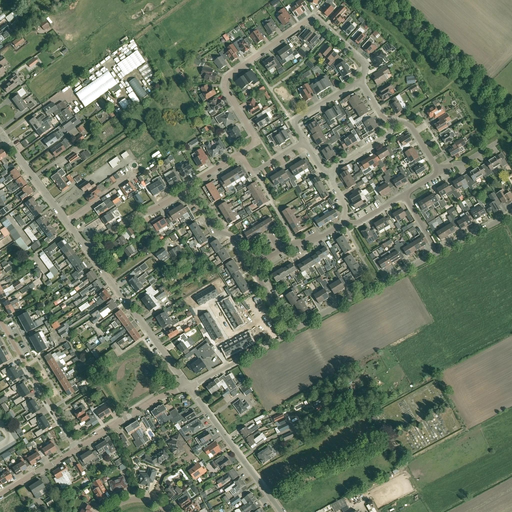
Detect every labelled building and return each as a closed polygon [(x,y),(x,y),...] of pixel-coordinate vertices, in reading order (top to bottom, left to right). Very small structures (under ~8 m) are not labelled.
[(298,5),(291,10),(296,17),(305,11),(303,8),(306,5),(302,0),(301,0),(297,3),(298,5)] [(322,11),(327,16),(334,9),(330,6),(332,3),(331,1),(331,0),(327,0),(325,2),(328,4),(322,11)] [(345,21),(345,20),(344,19),(341,17),(347,11),(342,6),(331,18),(333,20),(333,21),(333,22),(333,23),(334,24),(335,24),(336,24),(338,26),(342,22),(343,22),(345,21)] [(281,16),(278,19),(283,26),(289,22),(288,20),(291,18),(288,14),(284,9),(279,12),(281,16)] [(347,25),(343,29),(342,30),(348,35),(354,28),(349,23),(352,19),(350,17),(344,23),(347,25)] [(267,24),(268,25),(265,27),(270,35),(271,35),(272,35),(273,35),(274,34),(273,33),(276,31),(272,26),(275,24),(272,18),(268,21),(267,22),(267,24)] [(39,24),(44,30),(49,26),(44,20),(39,24)] [(0,28),(0,30),(2,33),(9,28),(6,24),(0,28)] [(252,30),(249,32),(251,35),(250,36),(252,39),(253,39),(257,44),(264,40),(262,37),(259,33),(262,31),(259,26),(258,27),(256,28),(253,31),(252,30)] [(358,35),(354,39),(353,40),(358,44),(365,37),(362,35),(365,31),(361,27),(355,33),(358,35)] [(1,35),(4,40),(13,33),(9,29),(1,35)] [(305,34),(303,32),(298,37),(302,41),(304,39),(307,41),(313,34),(312,34),(313,32),(311,31),(310,31),(309,30),(305,34)] [(313,34),(307,41),(305,44),(312,50),(318,44),(316,42),(319,38),(318,37),(318,36),(316,34),(315,35),(314,34),(313,34)] [(237,42),(233,44),(238,51),(242,49),(245,53),(251,49),(249,46),(247,43),(249,41),(247,38),(244,40),(243,40),(244,41),(239,45),(237,42)] [(369,45),(365,49),(364,50),(369,54),(373,50),(374,51),(376,48),(372,44),(374,42),(371,38),(366,43),(369,45)] [(112,65),(136,50),(132,44),(122,50),(121,48),(116,52),(117,53),(113,55),(115,58),(110,62),(112,65)] [(227,53),(225,55),(226,57),(227,59),(228,60),(230,58),(233,61),(238,57),(235,53),(238,51),(237,50),(233,44),(228,48),(230,51),(227,53)] [(325,58),(327,56),(332,50),(325,44),(317,54),(320,57),(322,55),(325,58)] [(292,50),(289,46),(283,49),(289,57),(292,55),(294,57),(299,54),(295,48),(292,50)] [(289,57),(283,49),(278,53),(281,58),(278,60),(282,65),(287,62),(285,59),(289,57)] [(339,56),(332,50),(327,56),(325,58),(328,60),(326,62),(330,66),(339,56)] [(139,51),(118,64),(121,71),(120,72),(121,74),(123,73),(125,76),(147,63),(139,51)] [(222,57),(215,62),(217,65),(217,64),(220,68),(221,69),(222,68),(224,67),(228,65),(224,59),(226,57),(225,55),(224,54),(222,51),(219,53),(222,57)] [(373,60),(375,63),(373,64),(373,66),(374,68),(376,68),(377,68),(385,63),(382,58),(385,57),(381,51),(372,57),(373,60)] [(200,65),(202,62),(193,57),(190,62),(199,66),(200,65)] [(27,64),(30,68),(38,62),(35,58),(27,64)] [(275,63),(273,59),(271,58),(263,63),(269,71),(275,66),(278,70),(282,67),(278,61),(275,63)] [(336,61),(331,66),(328,70),(330,72),(335,70),(337,74),(340,72),(349,66),(347,64),(346,64),(345,62),(340,65),(338,63),(336,61)] [(349,66),(340,72),(342,76),(340,78),(342,82),(348,78),(346,76),(352,73),(350,70),(349,66)] [(379,77),(376,79),(374,80),(378,86),(387,80),(387,79),(388,78),(389,77),(387,74),(389,72),(386,67),(378,73),(379,75),(379,77)] [(203,68),(202,74),(206,75),(205,80),(209,81),(210,80),(215,81),(217,74),(213,73),(213,70),(203,68)] [(77,97),(84,107),(117,84),(108,71),(78,93),(77,97)] [(252,71),(244,77),(249,84),(252,82),(254,85),(259,81),(252,71)] [(10,81),(3,87),(7,93),(16,86),(13,82),(18,78),(14,73),(8,78),(10,81)] [(323,80),(319,82),(324,90),(332,85),(326,76),(322,78),(323,80)] [(249,84),(244,77),(235,82),(243,93),(247,90),(248,85),(249,84)] [(148,95),(136,79),(129,83),(141,100),(148,95)] [(316,84),(315,83),(311,85),(317,95),(324,90),(319,82),(316,84)] [(301,93),(301,94),(300,95),(302,98),(303,97),(306,102),(312,98),(310,94),(313,92),(307,84),(302,87),(304,91),(301,93)] [(380,90),(382,93),(380,94),(382,97),(381,98),(381,99),(382,100),(383,100),(384,100),(392,95),(389,91),(393,88),(390,84),(380,90)] [(205,95),(201,97),(203,101),(207,99),(216,94),(212,88),(209,90),(206,85),(201,88),(204,93),(203,93),(205,95)] [(19,95),(15,98),(12,100),(17,106),(23,101),(20,98),(26,93),(22,88),(17,92),(19,95)] [(137,105),(142,101),(134,91),(129,96),(137,105)] [(357,95),(356,95),(355,93),(343,100),(345,103),(349,101),(351,105),(360,100),(357,95)] [(402,100),(399,96),(392,100),(394,104),(392,105),(395,109),(394,110),(397,114),(403,110),(400,105),(401,104),(399,102),(402,100)] [(102,98),(98,101),(104,109),(108,106),(102,98)] [(127,99),(120,103),(124,111),(131,107),(127,99)] [(221,100),(217,102),(215,99),(206,104),(209,108),(207,109),(212,117),(217,114),(216,112),(225,106),(224,104),(224,103),(223,101),(222,101),(221,100)] [(253,99),(247,102),(251,107),(248,108),(249,110),(248,110),(248,112),(249,113),(251,114),(252,115),(261,110),(257,103),(256,104),(253,99)] [(360,100),(351,105),(354,109),(363,103),(362,104),(360,100)] [(25,105),(23,101),(17,106),(21,112),(28,107),(30,109),(35,106),(33,102),(30,105),(28,103),(25,105)] [(53,103),(44,110),(48,116),(53,112),(55,116),(60,113),(64,117),(66,121),(72,117),(67,109),(67,108),(63,102),(62,102),(58,105),(59,106),(56,108),(55,107),(53,103)] [(363,103),(354,109),(355,109),(358,113),(366,108),(363,103)] [(333,107),(333,108),(331,109),(336,117),(339,116),(341,118),(346,115),(343,109),(340,111),(337,106),(336,107),(335,106),(333,107)] [(437,110),(435,107),(427,112),(431,118),(433,116),(435,119),(445,113),(442,107),(437,110)] [(106,110),(112,118),(115,116),(109,108),(106,110)] [(264,115),(255,120),(260,128),(271,121),(266,114),(271,111),(270,108),(262,112),(264,115)] [(360,117),(354,121),(356,124),(355,124),(356,124),(365,118),(363,119),(362,117),(369,112),(366,108),(358,113),(360,117)] [(326,112),(326,113),(329,118),(326,120),(330,126),(336,123),(333,119),(336,117),(331,109),(329,111),(329,110),(328,110),(326,111),(326,112)] [(224,116),(222,113),(215,117),(220,124),(224,122),(226,126),(234,121),(229,114),(224,116)] [(35,114),(29,118),(30,120),(29,121),(33,126),(38,122),(44,118),(45,117),(43,115),(36,120),(34,117),(36,116),(35,114)] [(446,123),(451,120),(447,114),(439,119),(440,122),(437,124),(438,126),(436,127),(439,132),(447,127),(446,123)] [(50,121),(50,122),(52,121),(52,119),(50,116),(43,122),(40,124),(38,122),(33,126),(36,131),(41,127),(44,125),(48,123),(50,121)] [(66,121),(61,124),(64,128),(65,129),(77,120),(76,120),(74,116),(72,117),(66,121)] [(308,126),(308,127),(307,128),(309,130),(310,130),(311,131),(319,126),(323,123),(322,121),(317,123),(316,121),(317,121),(315,118),(312,120),(314,123),(308,126)] [(367,121),(365,118),(356,124),(358,127),(362,125),(364,129),(367,128),(375,123),(372,118),(367,121)] [(43,130),(41,127),(36,131),(40,136),(51,128),(48,123),(44,125),(46,127),(43,130)] [(363,139),(373,133),(372,131),(378,127),(375,123),(367,128),(369,132),(362,136),(363,139)] [(82,125),(78,129),(81,133),(86,130),(82,125)] [(229,131),(228,132),(232,137),(234,141),(242,137),(239,132),(238,130),(239,129),(237,126),(235,128),(229,131)] [(280,130),(282,132),(279,134),(285,143),(285,142),(284,142),(290,138),(285,130),(287,129),(285,126),(281,128),(280,130)] [(322,131),(319,126),(311,131),(313,136),(312,136),(313,136),(321,131),(322,131)] [(453,133),(451,132),(449,129),(443,132),(445,136),(441,138),(445,144),(449,142),(449,143),(453,141),(452,140),(453,140),(452,138),(454,137),(455,135),(453,133)] [(359,137),(358,135),(354,130),(351,132),(353,134),(348,137),(353,145),(358,143),(356,139),(359,137)] [(321,131),(313,136),(315,141),(324,136),(321,131)] [(57,140),(59,138),(55,132),(44,141),(48,147),(57,140)] [(34,133),(22,142),(26,148),(30,145),(28,143),(37,137),(34,133)] [(280,135),(276,137),(274,133),(267,137),(270,142),(273,142),(276,140),(280,146),(285,143),(279,134),(280,135)] [(53,148),(50,150),(53,153),(53,154),(54,156),(55,156),(56,156),(57,156),(58,155),(59,154),(65,149),(64,149),(68,147),(67,147),(69,146),(66,143),(73,138),(71,134),(63,140),(63,141),(60,143),(56,146),(54,146),(53,147),(53,148)] [(81,134),(77,137),(74,139),(78,144),(84,139),(81,134)] [(402,143),(404,146),(400,148),(400,150),(401,151),(406,148),(404,146),(412,141),(408,136),(405,138),(404,135),(396,140),(399,144),(402,143)] [(327,140),(324,136),(315,141),(318,146),(324,142),(325,145),(326,145),(330,142),(329,139),(327,140)] [(346,138),(344,136),(339,139),(342,144),(345,149),(348,147),(348,148),(353,145),(348,137),(346,138)] [(449,151),(448,152),(451,157),(452,156),(460,151),(461,152),(464,150),(462,147),(462,146),(466,144),(465,143),(467,141),(465,138),(463,139),(459,141),(454,145),(450,147),(452,150),(449,151)] [(226,149),(224,146),(220,139),(216,141),(218,143),(212,147),(209,143),(206,145),(209,150),(208,151),(212,157),(217,154),(217,155),(219,154),(220,155),(221,155),(223,154),(224,153),(223,151),(226,149)] [(328,148),(323,151),(322,151),(325,156),(333,151),(331,148),(333,147),(331,145),(330,143),(326,145),(328,148)] [(383,149),(382,148),(380,149),(385,158),(388,156),(389,158),(394,155),(389,146),(386,148),(383,149)] [(406,148),(401,151),(401,152),(402,155),(405,153),(408,158),(416,153),(413,148),(408,151),(406,148)] [(157,153),(154,149),(144,155),(146,160),(157,153)] [(200,167),(206,163),(205,161),(208,159),(202,149),(195,153),(198,158),(195,160),(200,167)] [(378,162),(385,158),(380,149),(378,150),(379,152),(373,155),(376,159),(378,162)] [(85,160),(91,156),(87,150),(81,154),(85,160)] [(333,151),(325,156),(327,161),(329,160),(331,163),(335,160),(335,159),(345,153),(344,150),(335,155),(333,151)] [(75,153),(67,159),(70,163),(78,157),(75,153)] [(416,153),(408,158),(404,160),(406,164),(408,163),(410,167),(415,164),(414,161),(419,157),(416,153)] [(6,163),(0,155),(0,160),(1,160),(4,165),(7,169),(9,171),(10,170),(6,164),(6,163)] [(370,157),(369,156),(365,159),(372,171),(375,169),(375,167),(376,167),(379,165),(378,163),(378,162),(376,159),(373,155),(370,157)] [(497,155),(492,159),(497,167),(500,165),(502,167),(507,165),(504,159),(501,161),(497,155)] [(117,163),(114,159),(109,163),(113,168),(118,165),(116,163),(117,163)] [(365,175),(369,173),(372,171),(365,159),(360,161),(361,163),(358,165),(360,167),(361,170),(364,174),(365,175)] [(497,167),(492,159),(486,162),(489,168),(486,169),(490,175),(492,173),(493,176),(496,174),(493,170),(497,167)] [(307,166),(304,161),(303,160),(299,163),(304,171),(308,168),(310,171),(313,170),(309,164),(307,166)] [(184,177),(190,173),(188,171),(192,168),(189,163),(184,165),(178,168),(184,177)] [(304,171),(299,163),(294,166),(299,174),(304,171)] [(415,165),(414,165),(409,169),(413,174),(416,172),(418,175),(426,170),(422,164),(416,168),(415,165)] [(341,179),(342,181),(350,175),(349,173),(352,170),(349,165),(340,170),(342,174),(340,175),(342,178),(341,179)] [(484,171),(481,166),(480,165),(474,169),(479,178),(483,175),(485,178),(490,175),(486,169),(484,171)] [(299,174),(294,166),(290,168),(294,175),(291,177),(294,182),(297,180),(295,177),(299,174)] [(399,173),(401,176),(398,178),(402,185),(407,182),(402,174),(405,172),(404,171),(402,168),(401,166),(398,168),(401,172),(399,173)] [(240,167),(235,170),(240,179),(244,176),(246,180),(250,178),(246,172),(243,173),(240,167)] [(10,175),(5,178),(7,180),(18,172),(15,168),(9,173),(10,175)] [(55,174),(51,177),(55,182),(62,177),(66,174),(62,168),(58,172),(58,171),(56,172),(54,173),(55,174)] [(173,174),(166,178),(171,185),(179,181),(178,180),(175,175),(178,173),(179,173),(178,171),(177,172),(175,169),(171,171),(173,174)] [(472,178),(469,180),(473,185),(477,182),(476,180),(479,178),(474,169),(469,173),(472,178)] [(240,179),(235,170),(231,173),(236,181),(238,180),(240,182),(241,181),(240,179)] [(284,170),(279,172),(284,181),(289,178),(290,180),(290,182),(293,188),(297,186),(294,182),(291,177),(290,175),(288,176),(284,170)] [(387,171),(384,173),(386,176),(389,181),(389,182),(392,180),(397,188),(402,185),(398,178),(395,180),(393,177),(391,178),(387,171)] [(7,180),(3,182),(5,185),(13,179),(14,180),(21,176),(18,172),(7,180)] [(284,181),(279,172),(275,175),(280,183),(284,181)] [(236,181),(231,173),(226,175),(232,184),(236,181)] [(232,184),(226,175),(222,178),(225,184),(223,186),(227,192),(229,191),(228,189),(230,187),(229,185),(232,184)] [(273,183),(270,185),(272,188),(280,183),(275,175),(270,178),(273,183)] [(350,175),(342,181),(343,183),(345,182),(346,184),(356,178),(355,176),(352,178),(350,175)] [(155,179),(153,181),(155,184),(160,192),(161,191),(161,192),(162,192),(164,191),(164,190),(165,189),(164,188),(161,183),(164,182),(161,176),(157,178),(155,179)] [(380,183),(382,187),(387,195),(389,194),(388,192),(391,191),(387,184),(387,182),(389,181),(386,176),(383,177),(386,181),(384,182),(383,182),(380,183)] [(467,184),(463,177),(463,176),(457,179),(462,187),(467,184)] [(9,191),(10,190),(24,180),(22,177),(15,181),(16,182),(14,184),(13,184),(12,183),(6,187),(9,191)] [(66,182),(62,177),(55,182),(55,183),(55,182),(59,187),(66,182)] [(310,188),(321,181),(318,177),(312,180),(314,184),(309,187),(310,188)] [(67,184),(66,182),(59,187),(62,192),(69,187),(68,186),(74,181),(72,178),(69,180),(70,181),(67,184)] [(358,180),(356,178),(346,184),(348,187),(346,187),(348,190),(356,185),(354,182),(358,180)] [(462,187),(457,179),(452,182),(457,190),(458,191),(455,192),(459,198),(462,196),(459,192),(461,191),(459,189),(462,187)] [(27,184),(24,180),(10,190),(12,193),(19,187),(20,189),(27,184)] [(215,180),(212,182),(203,188),(206,193),(215,187),(213,184),(214,183),(214,184),(216,182),(215,180)] [(90,191),(97,187),(93,182),(90,184),(88,181),(84,184),(83,183),(79,186),(81,190),(82,189),(84,192),(88,189),(89,192),(90,191)] [(121,188),(127,197),(136,190),(129,181),(128,183),(125,185),(125,184),(125,185),(122,187),(122,186),(121,188)] [(324,186),(321,181),(310,188),(311,190),(316,187),(318,190),(324,186)] [(146,185),(144,186),(147,191),(150,189),(153,194),(155,197),(158,195),(157,194),(160,192),(155,184),(152,186),(150,182),(146,185)] [(248,187),(250,190),(248,191),(245,193),(246,195),(247,194),(251,192),(259,187),(256,182),(248,187)] [(387,195),(382,187),(379,188),(378,186),(376,187),(373,183),(370,185),(374,190),(376,188),(377,190),(378,189),(382,196),(384,195),(385,196),(387,195)] [(447,183),(442,186),(446,194),(451,191),(447,183)] [(17,198),(19,197),(30,188),(28,185),(21,190),(22,191),(15,196),(17,198)] [(96,195),(101,191),(98,186),(97,187),(90,191),(89,192),(90,195),(87,197),(90,203),(98,198),(96,195)] [(324,186),(318,190),(320,193),(315,196),(316,198),(327,191),(324,186)] [(446,194),(442,186),(436,189),(441,197),(443,199),(445,198),(443,195),(446,194)] [(218,191),(215,187),(206,193),(209,198),(219,193),(221,191),(220,189),(218,190),(218,191)] [(251,192),(247,194),(248,196),(250,195),(252,194),(254,197),(262,192),(259,187),(251,192)] [(22,201),(26,197),(33,192),(34,192),(34,191),(33,189),(32,189),(31,190),(30,188),(19,197),(17,198),(19,200),(20,199),(22,201)] [(361,190),(360,191),(359,188),(352,193),(353,195),(350,197),(353,203),(364,196),(365,195),(362,191),(361,190)] [(221,191),(219,193),(209,198),(213,203),(222,198),(219,194),(220,193),(221,194),(223,193),(221,191)] [(329,196),(327,191),(316,198),(316,199),(321,196),(323,199),(329,196)] [(503,203),(506,202),(508,204),(511,202),(511,196),(510,193),(505,196),(502,191),(497,194),(503,203)] [(257,202),(265,197),(262,192),(254,197),(256,200),(254,201),(252,202),(253,204),(257,202)] [(493,203),(490,205),(485,208),(488,213),(493,210),(494,213),(500,209),(498,206),(501,204),(494,193),(489,196),(493,203)] [(438,202),(433,194),(428,197),(435,208),(440,205),(442,209),(444,207),(441,201),(438,203),(438,202)] [(103,202),(94,208),(97,212),(118,197),(117,195),(111,199),(110,198),(103,202)] [(364,196),(353,203),(352,203),(356,209),(359,207),(360,209),(368,205),(366,202),(367,202),(367,201),(364,196)] [(31,199),(25,203),(27,206),(25,208),(26,210),(35,203),(33,201),(34,199),(33,197),(31,199)] [(122,203),(118,197),(97,212),(99,216),(108,209),(115,205),(116,207),(122,203)] [(257,202),(253,204),(254,206),(256,205),(256,204),(258,203),(260,207),(268,201),(265,197),(257,202)] [(428,197),(423,200),(428,208),(431,206),(433,209),(435,208),(428,197)] [(428,208),(423,200),(418,203),(423,211),(425,213),(422,214),(425,220),(429,217),(428,216),(427,217),(425,213),(427,212),(425,209),(428,208)] [(226,202),(224,204),(219,207),(221,211),(232,205),(231,203),(228,205),(226,202)] [(35,203),(26,210),(24,211),(25,213),(30,210),(32,212),(40,206),(38,205),(37,206),(35,203)] [(183,204),(178,207),(183,215),(188,213),(183,204)] [(6,206),(4,208),(0,210),(0,212),(2,216),(7,212),(7,213),(9,211),(12,209),(9,205),(6,206)] [(233,206),(232,205),(221,211),(224,216),(231,211),(230,208),(233,206)] [(36,217),(35,217),(42,212),(40,209),(41,208),(40,206),(32,212),(34,215),(29,218),(31,221),(33,219),(36,217)] [(481,206),(476,209),(480,217),(486,214),(481,206)] [(178,207),(174,210),(179,218),(183,215),(178,207)] [(285,217),(295,210),(294,208),(291,210),(289,207),(282,212),(285,217)] [(468,213),(464,207),(462,209),(464,213),(460,216),(462,219),(466,227),(472,224),(471,222),(473,221),(469,214),(468,213)] [(461,230),(466,227),(462,219),(459,221),(457,218),(456,219),(452,213),(455,211),(454,208),(447,212),(449,215),(457,227),(459,226),(461,230)] [(398,209),(397,210),(402,219),(406,216),(402,209),(399,210),(398,209)] [(480,217),(476,209),(471,212),(476,220),(480,217)] [(177,223),(175,220),(179,218),(174,210),(169,212),(170,213),(167,215),(171,223),(172,223),(173,225),(177,223)] [(297,212),(295,210),(285,217),(288,221),(295,216),(293,214),(297,212)] [(334,210),(330,213),(334,220),(336,219),(335,218),(338,216),(334,210)] [(402,219),(397,210),(395,211),(396,213),(392,215),(397,222),(402,219)] [(103,218),(101,219),(105,225),(115,218),(110,211),(102,216),(103,218)] [(231,211),(224,216),(227,220),(237,213),(236,212),(233,214),(231,211)] [(238,215),(237,213),(227,220),(229,224),(237,220),(235,217),(238,215)] [(334,220),(330,213),(325,216),(329,222),(332,220),(333,221),(334,220)] [(168,224),(165,220),(163,215),(157,219),(164,231),(168,228),(171,226),(170,223),(168,224)] [(447,217),(451,223),(446,226),(451,234),(456,231),(454,228),(457,227),(449,215),(447,217)] [(37,221),(36,220),(33,223),(34,225),(38,223),(40,226),(47,220),(46,218),(45,219),(43,216),(37,221)] [(266,216),(264,217),(271,228),(275,225),(271,218),(268,219),(266,216)] [(295,216),(288,221),(290,225),(301,219),(300,217),(296,219),(295,216)] [(329,222),(325,216),(320,219),(325,226),(326,225),(326,224),(329,222)] [(271,228),(264,217),(262,218),(264,221),(262,223),(266,230),(271,228)] [(385,217),(379,221),(384,229),(390,225),(392,229),(395,227),(390,219),(387,221),(385,217)] [(157,219),(152,222),(157,231),(156,232),(157,234),(160,232),(160,233),(164,231),(157,219)] [(302,220),(301,219),(290,225),(293,230),(300,225),(298,223),(302,220)] [(315,221),(315,222),(313,223),(316,228),(319,227),(319,228),(322,226),(323,227),(325,226),(320,219),(315,221)] [(40,226),(41,228),(38,231),(39,233),(49,225),(47,223),(49,222),(47,220),(40,226)] [(257,221),(256,223),(262,233),(266,230),(262,223),(259,225),(257,221)] [(377,228),(373,230),(377,236),(381,234),(379,232),(384,229),(379,221),(374,224),(377,228)] [(189,234),(199,227),(196,223),(189,227),(191,230),(188,232),(189,234)] [(262,233),(256,223),(254,223),(256,227),(253,228),(258,236),(262,233)] [(432,225),(432,224),(429,226),(437,238),(439,237),(441,240),(446,237),(441,229),(439,231),(437,229),(436,230),(432,225)] [(49,225),(39,233),(41,234),(44,232),(46,234),(54,229),(52,227),(51,228),(49,225)] [(302,228),(300,225),(293,230),(295,234),(306,228),(305,226),(302,228)] [(446,226),(441,229),(446,237),(451,234),(446,226)] [(126,231),(121,234),(123,237),(114,243),(118,249),(128,243),(124,238),(126,237),(127,239),(130,237),(135,233),(131,227),(126,231)] [(199,227),(189,234),(190,236),(194,233),(195,236),(202,232),(199,227)] [(258,236),(253,228),(251,230),(249,227),(247,228),(253,238),(258,236)] [(253,238),(247,228),(245,229),(247,232),(244,234),(249,241),(253,238)] [(373,230),(370,232),(368,228),(362,232),(367,240),(370,237),(373,242),(379,238),(377,236),(373,230)] [(54,229),(46,234),(48,237),(44,240),(46,244),(48,242),(48,243),(56,238),(54,236),(56,234),(54,232),(55,230),(54,229)] [(205,237),(202,232),(195,236),(197,239),(193,241),(194,243),(195,243),(205,237)] [(422,249),(424,248),(423,246),(426,245),(426,244),(428,243),(422,233),(415,238),(422,249)] [(336,247),(346,241),(343,236),(336,240),(338,243),(334,245),(336,247)] [(208,241),(205,237),(195,243),(194,243),(189,246),(191,249),(192,249),(192,248),(199,243),(201,246),(206,243),(208,241)] [(414,242),(413,240),(411,241),(412,243),(416,250),(419,249),(420,250),(422,249),(415,238),(417,241),(414,242)] [(47,249),(44,251),(46,254),(49,258),(51,256),(55,253),(53,250),(58,246),(61,249),(68,244),(64,239),(58,244),(56,242),(47,249)] [(38,241),(34,244),(33,244),(36,249),(41,245),(38,240),(38,241)] [(210,251),(220,244),(217,240),(211,244),(212,247),(209,249),(210,251)] [(349,245),(346,241),(336,247),(337,249),(340,247),(342,250),(349,245)] [(398,242),(396,243),(397,245),(396,245),(399,249),(401,247),(407,256),(410,255),(411,256),(413,255),(408,246),(405,248),(402,243),(400,244),(398,241),(398,242)] [(412,243),(408,246),(413,255),(415,253),(414,252),(416,250),(412,243)] [(71,249),(68,244),(61,249),(64,254),(71,249)] [(223,249),(220,244),(210,251),(211,253),(215,251),(216,253),(224,248),(223,249)] [(132,245),(130,247),(129,247),(124,250),(130,257),(134,254),(135,255),(138,252),(137,250),(136,251),(132,245)] [(349,245),(342,250),(344,252),(340,255),(341,257),(345,254),(352,250),(349,245)] [(395,248),(390,250),(397,262),(399,261),(398,259),(401,258),(399,255),(402,253),(399,249),(396,245),(394,247),(395,248)] [(175,248),(169,252),(173,258),(179,254),(182,253),(178,246),(175,248)] [(321,250),(327,261),(329,260),(327,256),(330,254),(326,247),(321,250)] [(163,248),(155,254),(160,260),(161,260),(162,262),(169,258),(167,255),(168,255),(163,248)] [(224,248),(216,253),(217,254),(218,253),(219,255),(216,258),(217,260),(227,253),(224,248)] [(75,253),(71,249),(64,254),(68,259),(75,253)] [(327,261),(321,250),(316,253),(317,254),(320,260),(321,260),(323,258),(326,262),(327,261)] [(390,250),(385,253),(391,264),(394,262),(395,264),(397,262),(390,250)] [(71,263),(78,258),(75,253),(68,259),(65,260),(69,265),(71,263)] [(227,253),(217,260),(218,262),(222,259),(223,262),(230,258),(227,253)] [(391,264),(385,253),(383,254),(385,258),(383,260),(388,268),(390,267),(389,265),(391,264)] [(312,257),(319,268),(320,266),(318,263),(321,261),(321,260),(320,260),(317,254),(312,257)] [(343,266),(354,260),(351,255),(344,259),(346,262),(342,264),(343,266)] [(307,260),(312,267),(314,265),(317,269),(319,268),(312,257),(307,260)] [(71,263),(73,266),(71,268),(72,270),(75,268),(82,263),(78,258),(71,263)] [(378,258),(376,259),(373,261),(379,270),(381,268),(382,269),(385,267),(386,269),(388,268),(383,260),(380,261),(378,258)] [(226,272),(237,265),(233,260),(225,265),(227,268),(225,270),(226,272)] [(312,267),(307,260),(303,263),(309,273),(311,272),(309,268),(312,267)] [(357,264),(354,260),(343,266),(345,268),(348,266),(350,269),(358,264),(357,264)] [(83,265),(82,263),(75,268),(77,271),(75,272),(79,277),(84,273),(82,270),(86,267),(84,264),(83,265)] [(143,272),(148,268),(145,263),(139,267),(143,272)] [(288,266),(294,277),(296,275),(294,272),(297,270),(292,263),(288,266)] [(309,273),(303,263),(298,266),(302,273),(305,271),(307,275),(309,273)] [(352,272),(349,273),(347,275),(348,277),(351,275),(361,269),(358,264),(350,269),(352,272)] [(240,270),(237,265),(226,272),(228,274),(230,272),(232,275),(239,271),(240,271),(240,270)] [(48,270),(54,277),(58,273),(53,266),(48,270)] [(282,268),(287,276),(290,274),(292,278),(294,277),(288,266),(283,269),(282,268)] [(282,268),(277,271),(283,282),(285,280),(284,278),(287,276),(282,268)] [(361,269),(351,275),(352,277),(354,276),(356,279),(364,274),(361,269)] [(82,280),(81,281),(82,283),(89,278),(94,274),(91,271),(85,275),(86,277),(82,280)] [(239,271),(232,275),(234,278),(230,280),(231,282),(242,276),(239,271)] [(283,282),(277,271),(272,275),(277,282),(280,280),(281,283),(283,282)] [(136,277),(129,282),(133,287),(145,278),(146,277),(148,276),(146,273),(142,276),(139,278),(139,279),(138,280),(136,277)] [(89,278),(82,283),(78,287),(80,289),(85,285),(84,285),(85,284),(84,284),(89,281),(90,283),(97,278),(94,274),(89,278)] [(242,276),(231,282),(232,284),(236,282),(238,285),(245,280),(242,276)] [(156,281),(153,277),(148,280),(152,285),(156,281)] [(77,278),(70,283),(73,287),(80,282),(77,278)] [(145,278),(133,287),(137,293),(144,287),(141,284),(142,283),(143,284),(147,281),(145,278)] [(86,294),(89,292),(100,283),(98,280),(83,291),(86,294)] [(245,280),(238,285),(239,287),(236,290),(237,292),(248,285),(245,280)] [(334,283),(339,291),(345,288),(340,280),(334,283)] [(9,295),(7,292),(15,288),(16,290),(21,287),(18,281),(13,285),(8,287),(0,291),(0,298),(1,299),(6,297),(5,296),(9,295)] [(103,287),(100,283),(89,292),(90,294),(95,290),(97,292),(103,287)] [(121,288),(127,295),(132,291),(127,283),(121,288)] [(334,283),(329,286),(334,294),(339,291),(334,283)] [(250,290),(248,285),(237,292),(238,293),(242,291),(243,294),(250,290)] [(27,286),(20,290),(22,294),(29,290),(27,286)] [(146,296),(141,300),(146,305),(152,301),(149,296),(154,293),(156,296),(159,293),(157,291),(156,292),(155,290),(154,290),(154,291),(150,286),(146,290),(147,292),(144,294),(145,294),(146,296)] [(214,286),(209,289),(214,297),(219,295),(214,286)] [(152,301),(146,305),(150,312),(153,309),(154,309),(155,310),(155,311),(160,307),(157,303),(159,302),(157,300),(166,294),(162,288),(161,287),(157,291),(159,293),(156,296),(154,293),(149,296),(152,301)] [(289,301),(297,296),(294,291),(296,290),(294,287),(289,291),(290,293),(286,296),(289,301)] [(209,289),(204,291),(209,300),(214,297),(209,289)] [(324,289),(319,292),(324,301),(329,297),(324,289)] [(94,298),(92,300),(92,299),(85,304),(88,307),(94,303),(108,293),(105,290),(99,294),(100,296),(95,300),(94,298)] [(204,291),(200,294),(205,303),(209,300),(204,291)] [(324,301),(319,292),(314,295),(319,304),(324,301)] [(108,293),(94,303),(92,305),(94,308),(103,301),(104,302),(110,297),(108,293)] [(200,294),(195,297),(196,300),(195,300),(197,303),(198,303),(200,306),(205,303),(200,294)] [(297,296),(289,301),(292,306),(295,304),(294,304),(303,299),(302,297),(298,299),(297,296)] [(294,304),(295,304),(297,309),(305,305),(308,303),(306,300),(307,299),(306,297),(303,299),(294,304)] [(18,302),(17,299),(9,303),(7,300),(2,303),(6,309),(16,303),(18,302)] [(104,311),(115,303),(112,299),(106,304),(106,305),(98,310),(101,313),(104,311)] [(230,299),(220,304),(223,310),(232,305),(233,305),(230,299)] [(12,309),(18,305),(16,303),(6,309),(9,315),(14,312),(12,309)] [(104,311),(101,313),(103,316),(107,313),(106,312),(110,309),(111,311),(117,306),(115,303),(104,311)] [(232,305),(223,310),(226,315),(235,310),(232,305)] [(308,310),(305,305),(297,309),(301,314),(305,312),(306,314),(312,311),(311,308),(308,310)] [(165,313),(157,318),(160,323),(168,318),(170,317),(169,317),(168,318),(166,315),(168,314),(167,313),(172,310),(170,307),(164,311),(165,313)] [(120,310),(115,314),(118,319),(124,315),(120,310)] [(235,310),(226,315),(229,319),(238,314),(235,310)] [(209,312),(200,317),(203,322),(212,317),(209,312)] [(21,323),(29,318),(27,313),(18,317),(19,320),(20,322),(21,323)] [(238,314),(229,319),(232,324),(240,319),(238,314)] [(114,322),(111,324),(114,328),(121,323),(127,319),(124,315),(118,319),(117,320),(114,322)] [(90,320),(93,325),(99,321),(95,316),(90,320)] [(168,318),(160,323),(163,329),(164,328),(171,324),(173,326),(179,322),(177,319),(175,320),(174,319),(173,320),(172,321),(170,317),(168,318)] [(212,317),(203,322),(206,327),(214,322),(212,317)] [(21,323),(22,325),(23,327),(23,328),(32,323),(29,318),(21,323)] [(127,319),(121,323),(123,326),(119,329),(121,331),(130,324),(127,319)] [(240,319),(232,324),(234,329),(243,324),(240,319)] [(214,322),(206,327),(208,332),(217,326),(214,322)] [(26,333),(35,328),(32,323),(23,328),(25,330),(26,332),(26,333)] [(66,329),(63,324),(56,329),(59,333),(59,334),(66,329)] [(121,331),(115,335),(114,336),(116,339),(123,334),(122,333),(126,330),(128,333),(134,328),(130,324),(121,331)] [(217,326),(208,332),(211,336),(220,331),(217,326)] [(176,327),(166,333),(170,339),(179,334),(176,327)] [(134,328),(128,333),(132,337),(137,333),(134,328)] [(69,334),(66,329),(59,334),(62,338),(69,334)] [(220,331),(211,336),(214,341),(223,336),(220,331)] [(29,338),(30,339),(31,341),(32,343),(41,339),(38,333),(29,338)] [(137,333),(132,337),(135,342),(141,338),(137,333)] [(181,338),(174,343),(178,349),(179,348),(182,353),(183,352),(185,355),(190,352),(188,349),(191,346),(186,340),(188,339),(184,333),(179,336),(181,338)] [(248,333),(242,337),(247,345),(253,342),(248,333)] [(125,337),(122,339),(117,343),(119,346),(122,344),(128,340),(130,338),(129,336),(126,338),(125,337)] [(242,337),(238,339),(242,348),(247,345),(242,337)] [(33,346),(35,348),(43,344),(41,339),(32,343),(32,344),(33,346)] [(238,339),(233,342),(238,351),(242,348),(238,339)] [(233,342),(228,344),(233,353),(238,351),(233,342)] [(207,343),(198,349),(201,353),(203,352),(207,357),(209,357),(210,355),(211,356),(212,356),(214,354),(214,352),(207,343)] [(35,349),(36,351),(37,354),(46,349),(43,344),(35,348),(35,349)] [(228,344),(222,347),(227,356),(233,353),(228,344)] [(55,353),(51,355),(50,353),(44,357),(47,362),(56,356),(60,353),(59,351),(55,354),(55,353)] [(56,356),(47,362),(50,367),(56,363),(59,361),(57,358),(61,356),(60,353),(56,356)] [(193,362),(188,366),(192,371),(193,369),(196,373),(205,367),(199,359),(194,363),(193,362)] [(50,367),(53,371),(58,368),(63,365),(65,364),(64,362),(61,364),(59,361),(56,363),(50,367)] [(63,365),(58,368),(53,371),(56,376),(62,373),(63,371),(62,369),(64,368),(63,365)] [(9,366),(1,371),(3,375),(6,373),(8,377),(16,372),(13,367),(11,368),(9,366)] [(63,371),(62,373),(56,376),(59,381),(64,377),(66,376),(68,375),(74,371),(73,369),(67,373),(65,374),(64,372),(63,371)] [(11,380),(7,382),(10,386),(19,381),(17,378),(19,377),(16,372),(8,377),(11,380)] [(207,386),(207,387),(209,390),(223,379),(224,380),(225,382),(225,383),(228,388),(231,392),(237,387),(236,386),(235,385),(235,384),(237,383),(233,378),(235,378),(232,373),(226,377),(224,375),(221,377),(218,379),(217,378),(214,381),(210,383),(207,386)] [(59,381),(62,386),(68,382),(64,377),(59,381)] [(223,379),(209,390),(212,394),(220,389),(219,388),(222,385),(224,388),(225,390),(228,388),(225,383),(225,382),(224,380),(223,379)] [(13,386),(11,387),(13,392),(16,390),(19,393),(26,388),(23,383),(21,385),(19,382),(15,385),(13,386)] [(68,382),(62,386),(65,391),(71,387),(75,385),(73,383),(69,385),(68,382)] [(239,387),(245,396),(252,391),(246,382),(239,387)] [(75,385),(71,387),(65,391),(68,396),(74,393),(78,391),(76,387),(75,385)] [(21,397),(13,401),(16,406),(25,400),(23,397),(29,394),(26,388),(19,393),(21,397)] [(29,398),(21,404),(23,408),(27,406),(29,409),(36,405),(33,400),(31,401),(29,398)] [(240,400),(233,405),(240,415),(247,410),(245,409),(249,406),(246,402),(243,404),(240,400)] [(79,410),(76,412),(74,413),(77,418),(85,413),(84,414),(83,411),(85,409),(83,404),(77,408),(79,410)] [(166,422),(170,420),(172,418),(170,415),(167,417),(164,413),(167,411),(162,404),(157,408),(166,422)] [(31,413),(24,417),(27,421),(35,416),(33,414),(39,410),(36,405),(29,409),(31,413)] [(100,409),(105,416),(110,413),(106,405),(100,409)] [(105,416),(100,409),(98,410),(96,408),(94,409),(92,406),(90,408),(93,414),(96,412),(100,419),(105,416)] [(166,422),(157,408),(151,411),(156,418),(160,426),(166,422)] [(172,418),(178,415),(176,410),(169,414),(170,415),(172,418)] [(184,423),(187,421),(195,416),(194,413),(194,412),(193,410),(192,410),(186,414),(184,411),(178,415),(172,418),(170,420),(173,424),(175,423),(176,424),(182,419),(184,423)] [(85,413),(77,418),(78,418),(81,423),(91,416),(90,414),(87,416),(85,413)] [(273,417),(275,422),(284,418),(282,413),(273,417)] [(38,416),(29,421),(32,425),(37,422),(39,426),(46,421),(43,416),(39,418),(38,416)] [(150,427),(145,417),(142,419),(147,429),(150,427)] [(285,418),(278,421),(279,421),(281,426),(287,423),(285,418)] [(143,433),(139,428),(141,427),(136,420),(131,424),(143,444),(146,443),(143,438),(145,436),(143,433)] [(41,429),(34,433),(37,437),(46,432),(46,431),(44,429),(50,426),(46,421),(39,426),(41,429)] [(194,421),(181,429),(178,431),(179,432),(182,430),(184,434),(191,429),(193,433),(204,427),(200,422),(199,423),(198,422),(195,424),(194,421)] [(301,432),(310,426),(307,421),(298,427),(301,432)] [(287,423),(279,427),(278,427),(280,432),(290,428),(287,423)] [(143,444),(131,424),(125,427),(129,435),(132,433),(135,438),(134,438),(136,442),(135,442),(138,448),(143,444)] [(242,435),(254,427),(252,425),(247,429),(246,427),(239,432),(242,435)] [(257,425),(254,427),(242,435),(245,439),(251,434),(259,428),(257,425)] [(19,427),(15,429),(20,437),(23,435),(19,427)] [(252,435),(245,440),(248,443),(260,435),(260,434),(261,433),(259,430),(252,435)] [(207,431),(199,437),(200,439),(199,439),(199,440),(200,442),(198,443),(201,448),(208,443),(207,441),(207,440),(211,438),(207,431)] [(292,432),(283,436),(285,441),(294,437),(292,432)] [(174,442),(170,444),(173,450),(172,450),(175,454),(176,454),(177,455),(185,450),(182,446),(186,444),(179,434),(172,438),(174,442)] [(248,443),(251,447),(252,448),(264,440),(260,435),(248,443)] [(51,440),(49,441),(48,441),(45,443),(47,446),(51,453),(56,450),(52,443),(53,443),(51,440)] [(102,442),(100,443),(105,451),(109,449),(111,453),(116,451),(110,441),(107,443),(106,441),(103,443),(102,442)] [(103,453),(105,451),(100,443),(98,444),(99,446),(96,447),(98,449),(95,451),(99,458),(100,460),(104,458),(105,457),(102,453),(103,453)] [(208,455),(211,453),(213,456),(221,450),(218,446),(217,444),(216,445),(214,443),(204,450),(208,455)] [(47,446),(43,449),(41,446),(39,447),(40,450),(42,450),(46,456),(51,453),(47,446)] [(263,451),(261,453),(259,452),(257,454),(258,455),(257,455),(260,460),(267,455),(270,453),(270,452),(271,452),(267,447),(263,450),(263,451)] [(36,453),(32,456),(36,462),(41,459),(37,453),(38,452),(37,449),(34,450),(36,453)] [(159,464),(169,457),(164,450),(153,458),(152,459),(145,455),(143,460),(154,466),(155,463),(157,462),(159,464)] [(99,458),(95,451),(92,453),(91,451),(88,453),(87,451),(85,453),(90,461),(93,459),(94,460),(99,458)] [(260,460),(263,464),(270,459),(268,456),(271,454),(270,452),(270,453),(267,455),(260,460)] [(81,457),(82,459),(80,460),(84,467),(88,464),(87,463),(90,461),(85,453),(83,454),(84,455),(81,457)] [(36,462),(32,456),(28,458),(27,455),(24,457),(26,460),(27,459),(31,466),(36,462)] [(223,456),(219,458),(214,462),(218,467),(220,466),(221,466),(223,469),(231,463),(227,458),(225,459),(223,456)] [(21,463),(17,465),(22,472),(27,468),(22,462),(24,461),(22,458),(19,460),(21,463)] [(16,462),(12,464),(11,463),(8,464),(11,469),(10,470),(13,475),(15,473),(16,475),(22,472),(17,465),(16,462)] [(79,463),(75,466),(80,473),(84,471),(79,463)] [(201,467),(198,463),(192,467),(193,468),(189,471),(194,478),(198,475),(199,476),(206,471),(203,466),(201,467)] [(64,465),(58,469),(63,476),(69,485),(70,484),(68,481),(70,480),(69,479),(71,477),(64,465)] [(2,467),(0,468),(0,469),(1,471),(7,481),(12,478),(8,471),(9,470),(7,467),(4,469),(2,467)] [(138,476),(138,477),(138,478),(139,479),(140,479),(140,484),(146,485),(146,486),(149,486),(150,482),(153,482),(157,471),(150,468),(147,474),(141,474),(140,475),(139,475),(138,476)] [(63,476),(58,469),(53,472),(57,479),(60,483),(64,481),(61,477),(63,476)] [(187,482),(188,481),(190,479),(186,474),(182,469),(178,472),(177,472),(178,474),(182,472),(184,475),(183,476),(186,481),(187,482)] [(223,478),(217,482),(218,484),(223,481),(236,472),(234,469),(227,473),(228,475),(223,478)] [(178,474),(177,472),(165,478),(164,481),(166,484),(172,481),(171,479),(179,476),(178,474)] [(223,481),(218,484),(219,484),(221,483),(223,485),(231,479),(232,480),(239,476),(236,472),(223,481)] [(123,477),(109,482),(111,487),(111,488),(110,488),(111,491),(112,491),(113,491),(113,492),(116,491),(117,491),(120,490),(127,487),(123,477)] [(235,484),(229,487),(225,490),(226,492),(230,490),(243,481),(240,477),(233,481),(235,484)] [(99,501),(106,497),(103,493),(106,492),(99,479),(94,483),(97,489),(93,491),(96,495),(95,496),(97,498),(98,498),(99,501)] [(41,489),(44,494),(47,492),(40,480),(34,484),(39,491),(41,489)] [(243,481),(230,490),(232,494),(246,485),(243,481)] [(39,491),(34,484),(29,487),(36,499),(41,495),(39,491)] [(170,485),(169,485),(167,486),(167,487),(168,488),(165,490),(166,491),(168,493),(172,497),(175,494),(177,497),(182,492),(177,487),(175,490),(171,485),(170,486),(170,485)] [(182,497),(184,499),(179,503),(182,508),(192,501),(191,501),(191,502),(189,500),(190,499),(190,497),(187,493),(188,492),(186,490),(182,493),(184,495),(182,497)] [(241,507),(238,510),(237,509),(235,511),(241,511),(244,511),(257,501),(251,493),(244,498),(242,499),(245,504),(241,507)] [(230,501),(227,503),(230,507),(233,506),(237,503),(241,500),(238,496),(234,499),(234,498),(230,501)] [(50,497),(44,500),(48,506),(53,503),(50,497)] [(333,511),(336,511),(341,509),(342,511),(343,511),(349,509),(348,507),(343,498),(319,511),(320,511),(324,511),(332,508),(333,511)] [(193,500),(192,501),(182,508),(183,508),(183,507),(187,511),(194,511),(200,509),(193,500)] [(261,506),(257,501),(244,511),(248,511),(252,509),(254,511),(261,506)] [(37,511),(34,508),(35,507),(32,503),(27,506),(29,510),(30,511),(37,511)] [(80,511),(91,511),(89,511),(91,507),(84,503),(82,507),(83,508),(80,511)] [(377,511),(372,503),(367,506),(369,511),(377,511)]
